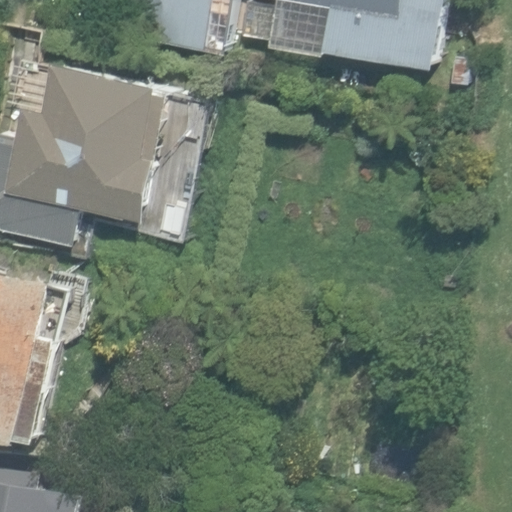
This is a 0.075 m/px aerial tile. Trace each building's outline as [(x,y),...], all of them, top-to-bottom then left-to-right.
[(146,0),(140,34),(235,50),(244,0),(146,0)] [(254,0),(251,30),(286,34),(289,4),(255,0),(254,0)] [(336,46),(448,64),(457,0),(323,0),(343,3),(336,46)] [(458,87),(475,89),(478,61),(461,59),(458,87)] [(0,183),(0,214),(21,219),(26,189),(165,214),(187,89),(176,87),(178,81),(65,61),(56,110),(34,106),(29,137),(9,133),(0,183)] [(0,428),(36,435),(37,431),(56,435),(75,332),(56,328),(66,276),(0,263),(0,428)] [(86,511),(91,489),(43,481),(46,461),(0,453),(0,511),(86,511)]
